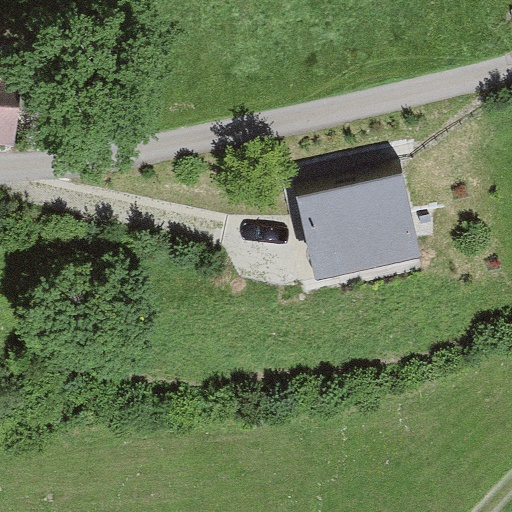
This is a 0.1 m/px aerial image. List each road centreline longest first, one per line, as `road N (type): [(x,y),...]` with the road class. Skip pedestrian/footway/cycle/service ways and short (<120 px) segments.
road 1 (unclassified): [(0,167),(101,156),(511,67)]
road 2 (track): [(14,169),(42,189),(224,231)]
